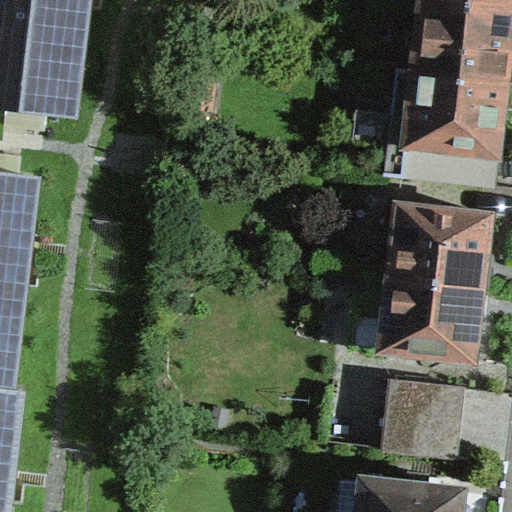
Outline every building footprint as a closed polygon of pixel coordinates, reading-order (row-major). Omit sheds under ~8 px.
[(0,0),(0,104),(60,111),(65,63),(79,64),(86,0),(0,0)] [(190,0),(187,28),(218,32),(220,0),(190,0)] [(508,63),(511,29),(511,10),(422,0),(420,0),(412,70),(506,81),(508,63)] [(511,0),(422,0),(511,10),(511,0)] [(408,115),(401,173),(494,184),(498,152),(506,81),(412,70),(397,69),(391,113),(408,115)] [(0,360),(2,341),(16,343),(30,224),(16,223),(22,175),(0,172),(0,360)] [(389,275),(482,286),(483,273),(490,214),(397,203),(389,275)] [(381,346),(380,347),(474,358),(476,341),(482,286),(389,275),(386,297),(356,294),(350,344),(376,347),(376,345),(381,346)] [(387,448),(453,456),(456,436),(461,385),(395,378),(387,448)] [(0,400),(2,387),(0,386),(0,501),(7,503),(7,502),(15,435),(15,434),(0,432),(0,400)] [(455,511),(458,492),(424,488),(426,474),(409,473),(408,486),(365,481),(361,511),(455,511)]
